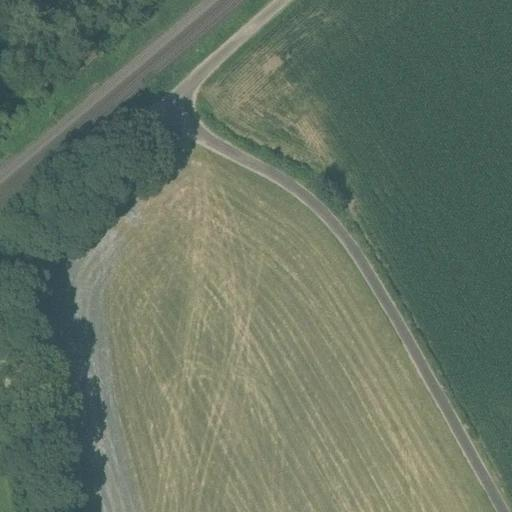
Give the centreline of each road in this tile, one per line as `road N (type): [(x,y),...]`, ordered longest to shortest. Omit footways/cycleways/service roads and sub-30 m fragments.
road 1 (track): [(173,97),(201,133),(288,180),(340,229),(502,511)]
road 2 (track): [(173,97),(47,206),(0,293)]
road 3 (track): [(0,360),(37,511)]
road 4 (track): [(282,0),(173,97)]
